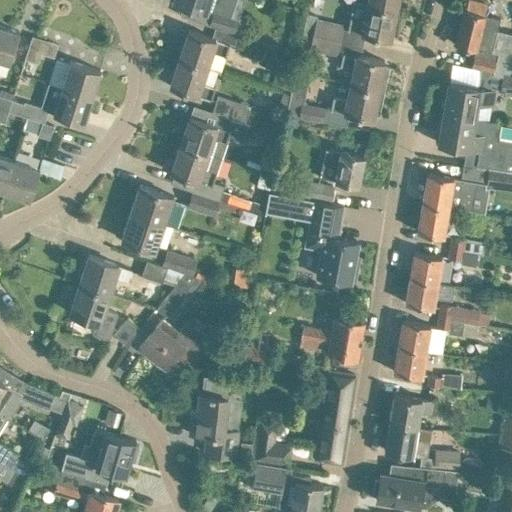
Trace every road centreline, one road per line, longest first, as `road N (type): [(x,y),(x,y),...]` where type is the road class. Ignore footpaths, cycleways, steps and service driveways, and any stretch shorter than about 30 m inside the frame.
road 1 (residential): [(343,511),(411,104),(436,0)]
road 2 (residential): [(0,235),(65,195),(127,120),(139,77),(126,24),(109,0)]
road 3 (residential): [(184,511),(145,418),(119,395),(31,361),(0,326)]
